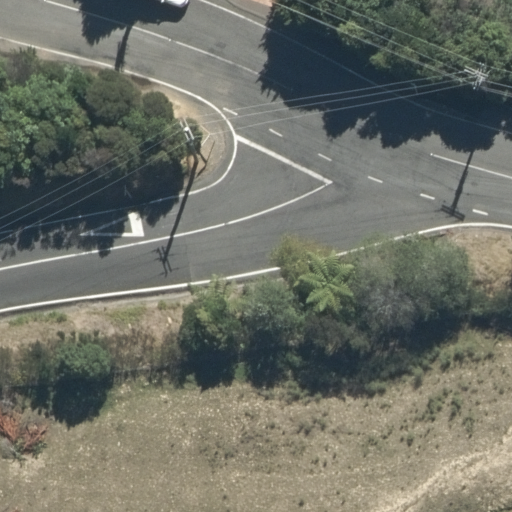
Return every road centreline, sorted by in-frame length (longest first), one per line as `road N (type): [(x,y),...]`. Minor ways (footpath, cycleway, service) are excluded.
road 1 (unclassified): [(369,134),(329,181),(293,200),(0,266)]
road 2 (unclassified): [(47,0),(229,63),(369,134)]
road 3 (residential): [(369,134),(511,178)]
